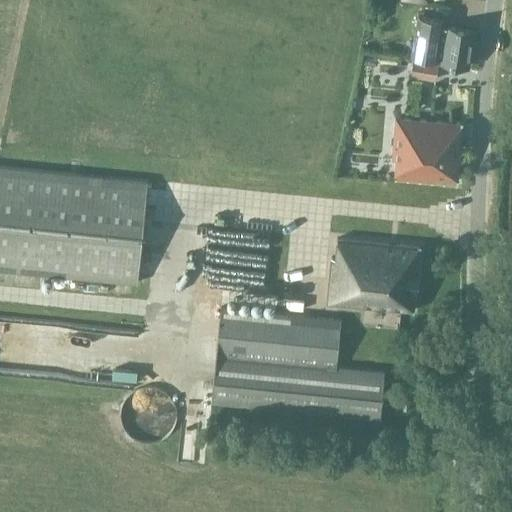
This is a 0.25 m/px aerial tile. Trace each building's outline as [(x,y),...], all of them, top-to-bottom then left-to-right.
[(444,20),(416,15),(409,59),(469,68),(475,29),(444,24),(444,20)] [(437,63),(412,59),(409,77),(434,81),(437,63)] [(462,122),(394,116),(391,159),(395,160),(393,178),(457,183),(462,122)] [(0,269),(136,284),(146,181),(0,165),(0,269)] [(420,245),(336,236),(334,258),(330,257),(325,303),(413,312),(420,245)] [(336,366),(340,319),(220,306),(210,404),(379,420),(383,371),(336,366)] [(152,386),(146,386),(140,387),(134,389),(130,392),(126,396),(123,400),(121,404),(120,409),(119,414),(120,418),(121,422),(122,426),(124,429),(126,433),(130,436),(134,439),(138,441),(143,442),(150,442),(155,441),(160,440),(165,437),(168,434),(172,429),(174,423),(176,418),(176,413),(176,408),(174,403),(171,398),(168,394),(164,391),(158,387),(152,386)]
